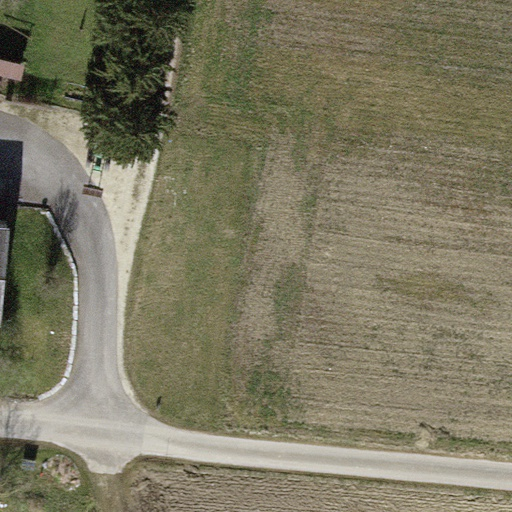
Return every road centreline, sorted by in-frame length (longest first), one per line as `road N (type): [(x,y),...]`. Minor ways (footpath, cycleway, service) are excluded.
road 1 (track): [(176,0),(91,431),(113,511)]
road 2 (residential): [(511,472),(0,422)]
